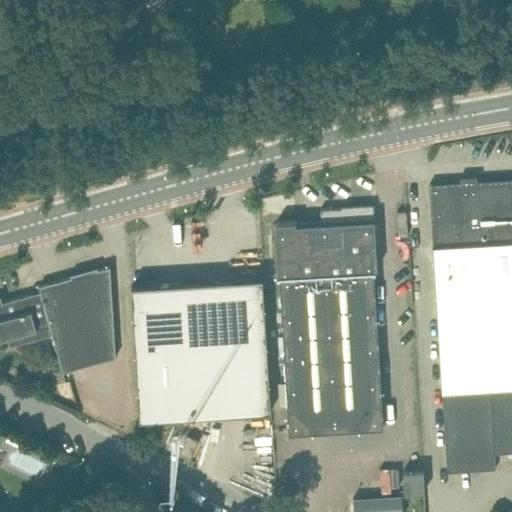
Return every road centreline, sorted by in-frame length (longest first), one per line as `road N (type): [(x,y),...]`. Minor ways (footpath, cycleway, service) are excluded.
road 1 (tertiary): [(0,234),(367,136),(511,109)]
road 2 (unclassified): [(255,511),(0,391)]
